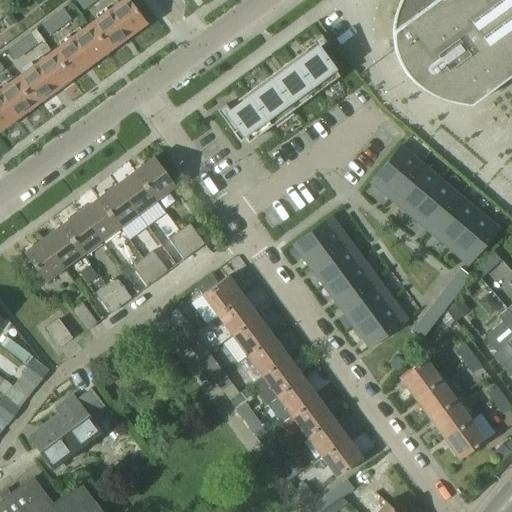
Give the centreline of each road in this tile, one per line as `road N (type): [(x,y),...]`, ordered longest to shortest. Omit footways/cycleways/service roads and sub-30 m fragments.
road 1 (residential): [(448,511),(247,235)]
road 2 (residential): [(0,451),(60,373),(247,235)]
road 3 (residential): [(233,217),(375,114)]
road 4 (residential): [(0,194),(142,91)]
road 5 (residential): [(233,217),(142,91)]
